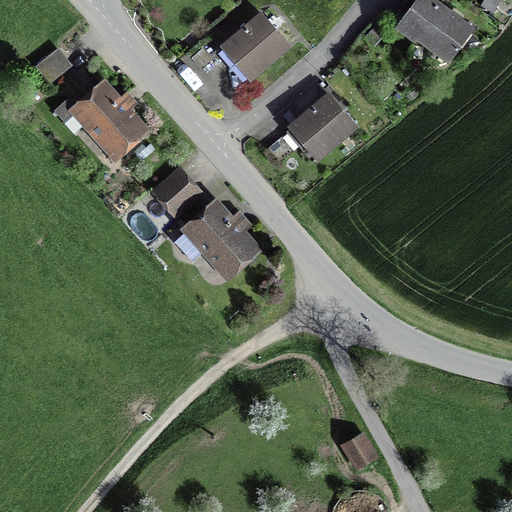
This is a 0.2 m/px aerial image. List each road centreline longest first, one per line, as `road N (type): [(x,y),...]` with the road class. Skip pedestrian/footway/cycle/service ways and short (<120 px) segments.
road 1 (tertiary): [(215,145),(345,306),(406,341),(511,373)]
road 2 (track): [(325,283),(303,313),(257,339),(149,434),(86,511)]
road 3 (residential): [(369,0),(344,32),(215,145)]
road 4 (tertiary): [(98,0),(123,47),(215,145)]
